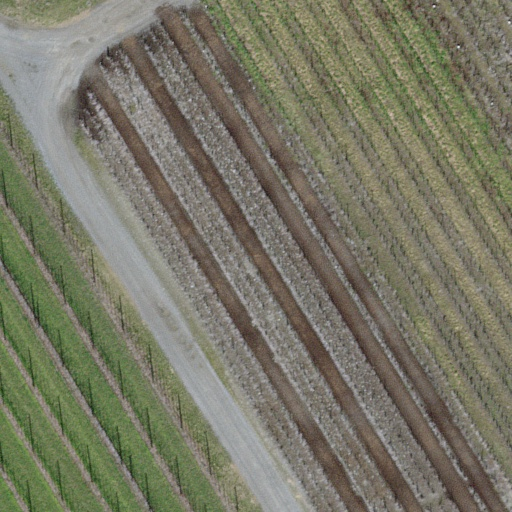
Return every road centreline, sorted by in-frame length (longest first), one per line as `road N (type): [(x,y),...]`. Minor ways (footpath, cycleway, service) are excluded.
road 1 (track): [(278,511),(0,53)]
road 2 (track): [(16,79),(152,0)]
